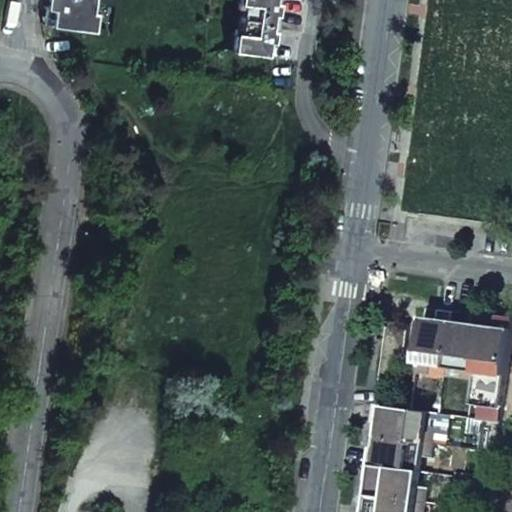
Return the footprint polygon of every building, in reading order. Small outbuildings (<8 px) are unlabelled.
[(43,0),(40,23),(83,29),(92,30),(95,7),(91,7),(86,6),(86,0),(43,0)] [(242,18),(275,23),(276,21),(270,20),(271,14),(277,15),(279,3),(272,3),(271,0),(244,0),(244,3),(242,18)] [(450,0),(421,215),(477,222),(507,0),(450,0)] [(242,18),(240,33),(237,51),(265,54),(266,41),(273,42),(275,31),(268,30),(269,24),(275,25),(275,23),(242,18)] [(431,327),(424,326),(418,374),(432,376),(434,363),(450,365),(457,313),(441,311),(439,328),(431,327)] [(473,316),(457,313),(450,365),(466,367),(464,380),(477,382),(484,334),(477,333),(471,332),(473,316)] [(491,335),(484,334),(477,382),(491,384),(493,371),(509,373),(511,351),(511,320),(500,319),(497,336),(491,335)] [(401,393),(410,325),(389,323),(380,391),(401,393)] [(413,412),(377,408),(375,425),(392,427),(391,434),(390,441),(437,446),(439,432),(426,430),(428,414),(413,412)] [(437,446),(390,441),(389,448),(388,454),(371,452),(369,468),(420,474),(422,458),(435,460),(437,446)] [(420,474),(369,468),(367,484),(376,485),(384,486),(382,499),(429,505),(431,491),(418,490),(420,474)] [(368,511),(363,511),(427,511),(429,505),(382,499),(380,511),(368,511)]
